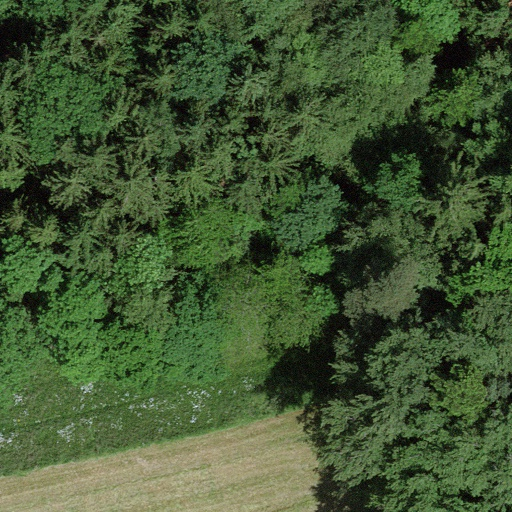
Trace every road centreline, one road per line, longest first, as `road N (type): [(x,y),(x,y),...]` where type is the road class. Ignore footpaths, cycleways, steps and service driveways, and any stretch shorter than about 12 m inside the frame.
road 1 (track): [(436,511),(383,342)]
road 2 (track): [(383,342),(511,304)]
